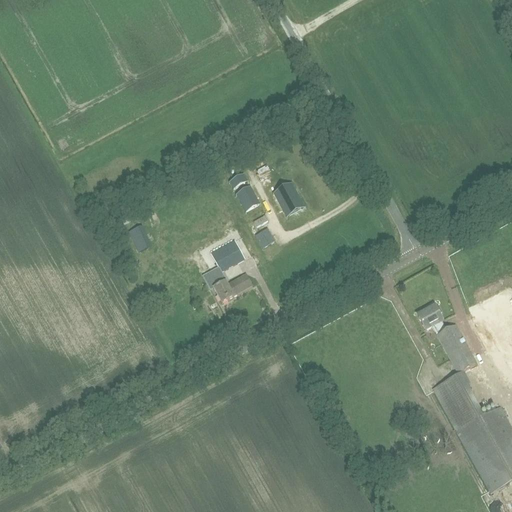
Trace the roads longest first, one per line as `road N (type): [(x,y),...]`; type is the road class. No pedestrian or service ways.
road 1 (tertiary): [(0,483),(511,201)]
road 2 (unknown): [(289,324),(216,204)]
